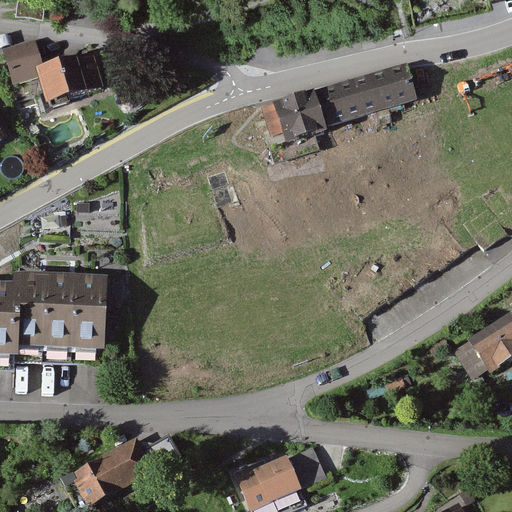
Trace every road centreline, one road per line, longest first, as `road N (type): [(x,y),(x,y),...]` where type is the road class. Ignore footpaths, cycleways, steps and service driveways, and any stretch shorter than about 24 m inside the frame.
road 1 (residential): [(238,419),(388,348),(511,264)]
road 2 (residential): [(237,93),(511,32)]
road 3 (residential): [(0,217),(237,93)]
road 4 (residential): [(0,26),(100,38),(212,65),(226,71),(237,93)]
road 5 (residential): [(0,412),(238,419)]
road 6 (residential): [(238,419),(420,443)]
road 7 (track): [(114,42),(255,0)]
